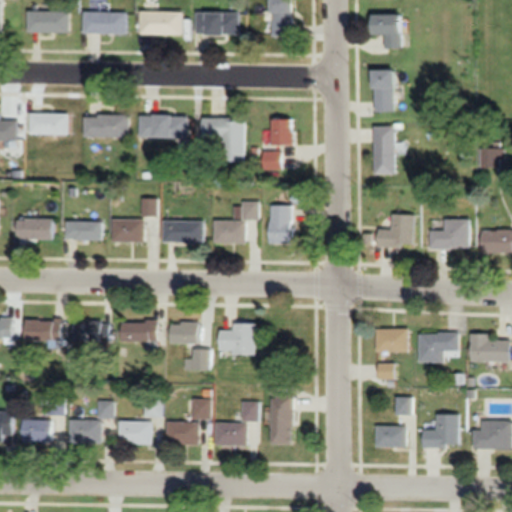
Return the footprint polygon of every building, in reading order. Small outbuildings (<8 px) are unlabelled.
[(293,0),(271,0),(271,35),(293,35),(293,0)] [(30,31),(71,31),(71,10),(30,10),(30,31)] [(85,33),(129,33),(129,11),(85,11),(85,33)] [(142,33),(184,33),(184,11),(142,11),(142,33)] [(241,34),(241,12),(197,12),(197,34),(241,34)] [(386,47),(404,47),(404,13),(375,13),(375,35),(386,35),(386,47)] [(397,70),(375,70),(375,110),(397,110),(397,70)] [(0,139),(19,140),(19,120),(2,120),(2,112),(0,111),(0,139)] [(32,134),(70,134),(70,112),(32,112),(32,134)] [(130,136),(130,114),(85,114),(85,136),(130,136)] [(141,137),(189,137),(189,114),(141,114),(141,137)] [(246,117),(204,117),(203,137),(225,138),(225,161),(246,161),(246,117)] [(295,144),(295,117),(274,117),(274,144),(295,144)] [(375,125),(375,174),(397,174),(397,125),(375,125)] [(482,167),(505,167),(505,146),(482,146),(482,167)] [(284,169),(284,150),(263,150),(263,169),(284,169)] [(144,214),(159,214),(159,198),(144,198),(144,214)] [(248,243),(248,220),(260,220),(260,201),(235,201),(235,220),(215,220),(215,243),(248,243)] [(293,205),(269,205),(269,243),(293,243),(293,205)] [(379,246),(414,247),(415,214),(392,214),(392,226),(379,226),(379,246)] [(54,238),(54,218),(18,218),(18,238),(54,238)] [(114,242),(145,242),(145,218),(114,218),(114,242)] [(431,248),(471,248),(471,218),(444,218),(444,230),(431,230),(431,248)] [(104,240),(104,220),(68,220),(68,240),(104,240)] [(205,220),(165,220),(165,242),(205,242),(205,220)] [(511,229),(482,229),(482,251),(511,251),(511,229)] [(0,338),(14,338),(14,318),(0,318),(0,338)] [(27,320),(27,340),(63,340),(63,320),(27,320)] [(75,341),(112,341),(112,320),(75,320),(75,341)] [(161,321),(124,321),(124,342),(161,342),(161,321)] [(203,321),(172,321),(172,343),(203,343),(203,321)] [(257,322),(231,322),(231,329),(221,329),(221,354),(257,354),(257,322)] [(410,328),(378,328),(378,351),(410,351),(410,328)] [(461,332),(420,332),(420,362),(449,362),(449,351),(461,351),(461,332)] [(472,361),(511,360),(511,335),(472,336),(472,361)] [(212,370),(212,348),(193,348),(193,358),(186,358),(186,370),(212,370)] [(393,364),(380,364),(380,376),(393,376),(393,364)] [(272,444),(295,444),(295,394),(272,394),(272,444)] [(48,414),(66,414),(66,397),(48,397),(48,414)] [(213,398),(194,398),(194,417),(213,417),(213,398)] [(145,416),(162,416),(162,400),(145,400),(145,416)] [(244,420),(259,420),(259,401),(244,401),(244,420)] [(0,439),(5,440),(5,436),(14,436),(14,410),(0,410),(0,439)] [(460,447),(460,413),(436,413),(436,426),(424,426),(424,447),(460,447)] [(24,443),(53,443),(53,419),(24,419),(24,443)] [(71,443),(103,443),(103,419),(71,419),(71,443)] [(474,430),(474,448),(511,448),(511,419),(483,420),(483,430),(474,430)] [(153,420),(120,420),(120,443),(153,443),(153,420)] [(200,443),(200,421),(167,421),(167,443),(200,443)] [(216,446),(249,446),(249,422),(216,422),(216,446)] [(408,447),(408,425),(377,425),(377,447),(408,447)]
